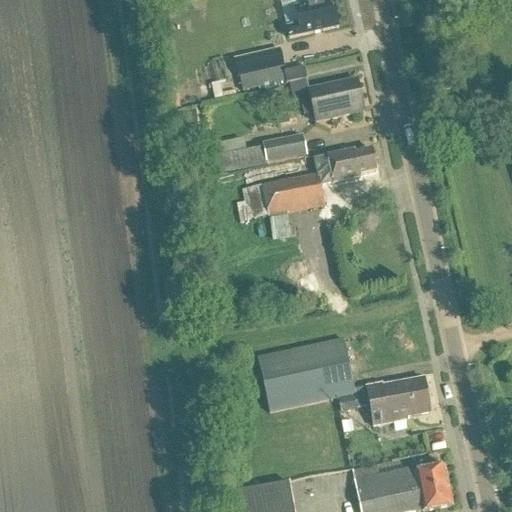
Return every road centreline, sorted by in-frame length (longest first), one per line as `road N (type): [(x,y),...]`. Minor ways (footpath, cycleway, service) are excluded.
road 1 (tertiary): [(489,511),(383,0)]
road 2 (track): [(182,345),(420,306)]
